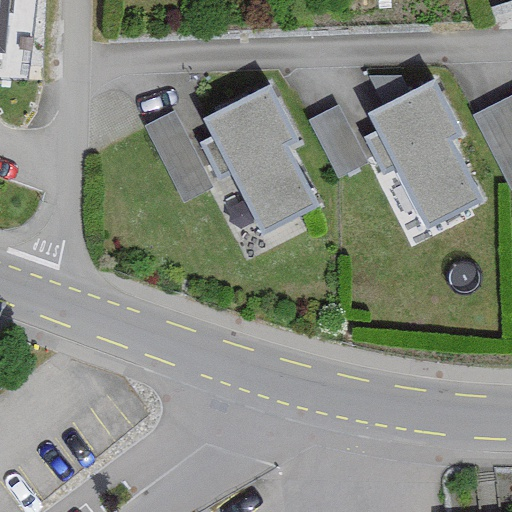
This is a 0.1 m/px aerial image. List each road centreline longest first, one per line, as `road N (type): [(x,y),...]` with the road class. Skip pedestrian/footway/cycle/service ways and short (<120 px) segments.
road 1 (residential): [(78,68),(511,50)]
road 2 (residential): [(511,418),(384,405),(236,362)]
road 3 (residential): [(47,298),(65,240),(78,68)]
road 4 (residential): [(236,362),(47,298)]
road 5 (residential): [(236,362),(161,489),(129,511)]
